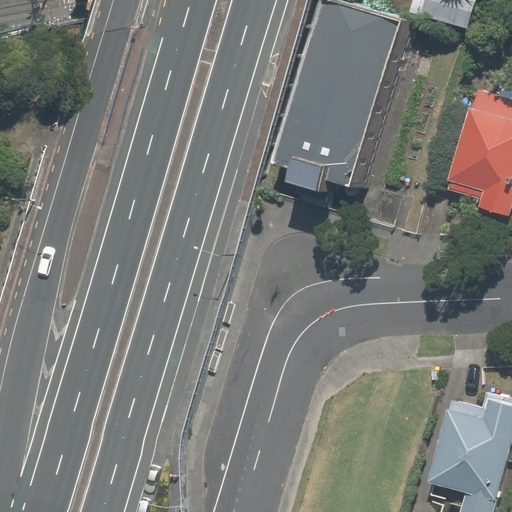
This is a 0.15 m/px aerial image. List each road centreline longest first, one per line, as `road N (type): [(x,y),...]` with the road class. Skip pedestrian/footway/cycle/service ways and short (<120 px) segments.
road 1 (primary): [(263,0),(103,511)]
road 2 (primary): [(45,511),(199,0)]
road 3 (primary): [(1,511),(29,336),(128,0)]
road 4 (residential): [(244,511),(285,362),(314,319),(370,302),(511,296)]
